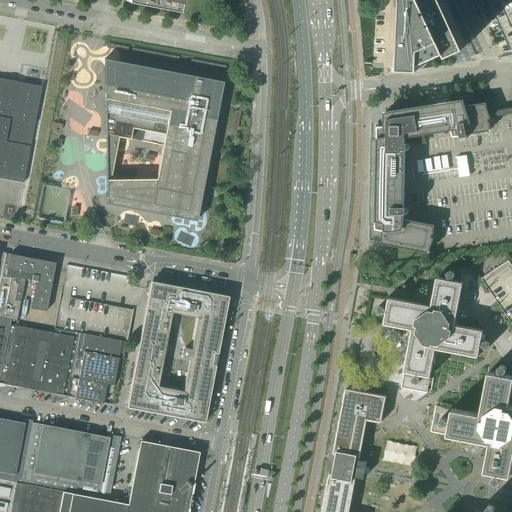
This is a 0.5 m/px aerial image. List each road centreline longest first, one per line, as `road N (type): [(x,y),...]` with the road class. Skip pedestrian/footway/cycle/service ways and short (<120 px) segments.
road 1 (secondary): [(298,0),(304,158),(293,288)]
road 2 (residential): [(262,46),(10,0)]
road 3 (unclassified): [(250,283),(0,234)]
road 4 (secondary): [(279,511),(318,276)]
road 5 (unclassified): [(262,46),(250,283)]
road 6 (secondary): [(293,288),(253,511)]
road 7 (unclassified): [(0,398),(220,441)]
road 8 (unclassified): [(250,283),(220,441)]
road 9 (unclassified): [(511,68),(357,90)]
road 10 (secondary): [(318,276),(324,121)]
